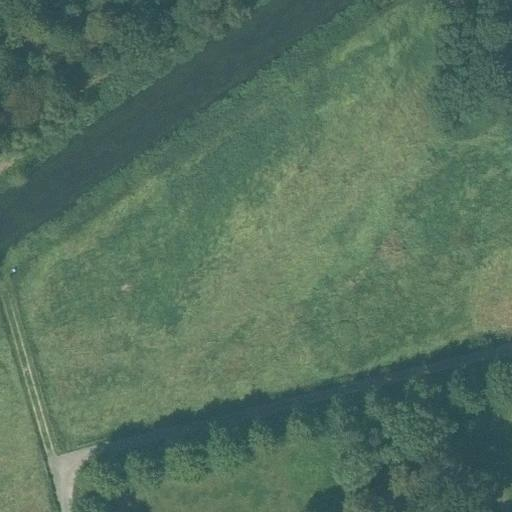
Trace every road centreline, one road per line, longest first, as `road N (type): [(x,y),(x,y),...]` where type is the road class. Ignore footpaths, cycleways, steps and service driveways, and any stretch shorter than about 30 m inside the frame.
road 1 (track): [(55,470),(86,451),(511,351)]
road 2 (track): [(55,470),(0,278)]
